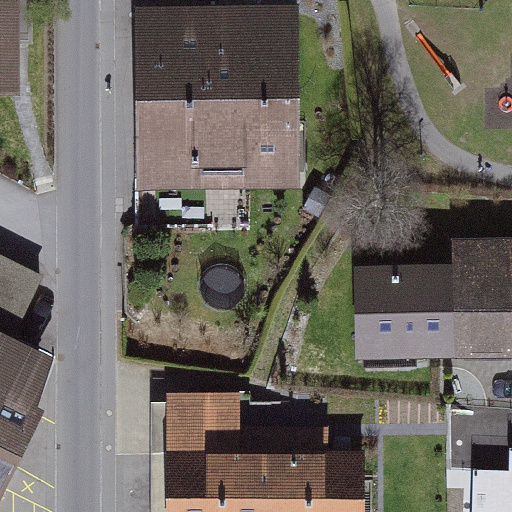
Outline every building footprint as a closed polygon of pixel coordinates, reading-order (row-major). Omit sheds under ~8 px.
[(0,0),(0,89),(28,90),(26,0),(0,0)] [(136,6),(136,156),(125,157),(126,235),(238,234),(238,197),(292,197),(292,6),(136,6)] [(453,266),(455,356),(511,354),(511,241),(457,243),(458,265),(453,266)] [(455,356),(453,266),(354,269),(357,358),(455,356)] [(0,329),(0,475),(58,357),(0,329)] [(163,511),(366,511),(364,450),(323,451),(322,429),(233,432),(232,390),(160,392),(163,511)]
